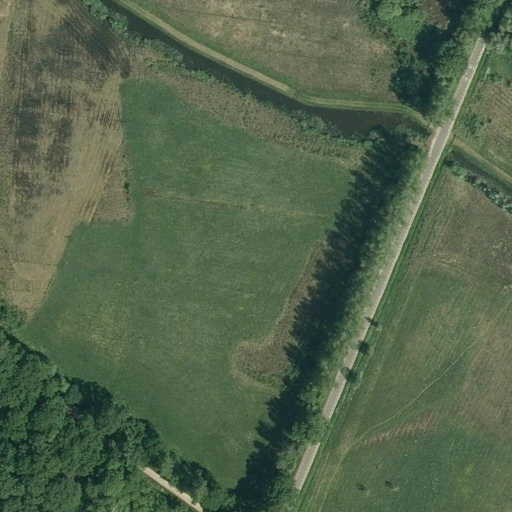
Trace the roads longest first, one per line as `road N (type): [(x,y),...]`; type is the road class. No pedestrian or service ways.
road 1 (unclassified): [(285,511),(497,0)]
road 2 (track): [(511,178),(413,111),(314,98),(122,0)]
road 3 (track): [(200,511),(0,369)]
